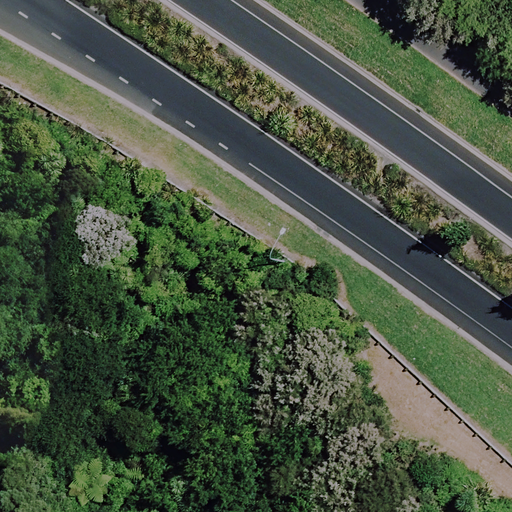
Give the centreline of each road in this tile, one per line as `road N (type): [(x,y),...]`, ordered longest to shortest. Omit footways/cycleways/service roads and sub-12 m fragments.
road 1 (primary): [(511,326),(348,197),(39,0)]
road 2 (primary): [(225,0),(359,88),(511,209)]
